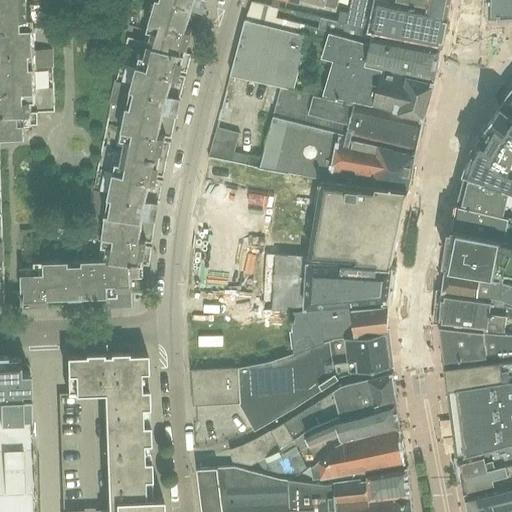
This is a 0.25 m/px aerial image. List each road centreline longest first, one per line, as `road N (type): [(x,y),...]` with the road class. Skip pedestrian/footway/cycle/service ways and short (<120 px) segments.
road 1 (residential): [(171,329),(181,200),(226,0)]
road 2 (residential): [(187,511),(171,329)]
road 3 (residential): [(50,511),(42,333)]
road 4 (residential): [(42,333),(171,329)]
